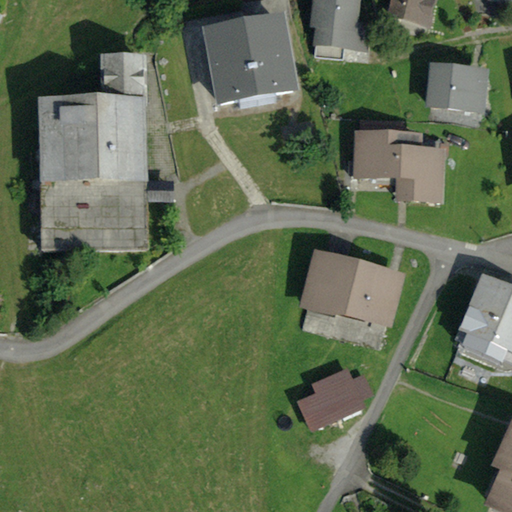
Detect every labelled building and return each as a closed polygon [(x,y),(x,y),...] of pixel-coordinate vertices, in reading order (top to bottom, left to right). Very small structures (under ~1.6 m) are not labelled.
[(250,27),(292,20),(288,0),(261,0),(241,4),(245,26),(249,25),(250,27)] [(356,0),(317,0),(315,27),(320,27),(317,58),(342,60),(344,49),(364,51),(366,31),(353,30),(356,0)] [(427,25),(433,0),(391,0),(390,2),(395,4),(392,16),(427,25)] [(292,92),(280,26),(250,31),(250,27),(249,25),(245,26),(239,27),(240,33),(209,39),(221,104),(292,92)] [(104,64),(105,110),(41,112),(43,252),(146,250),(145,202),(145,187),(142,63),(104,64)] [(480,86),(481,76),(435,72),(431,108),(482,113),(484,87),(480,86)] [(406,201),(439,202),(440,157),(448,157),(448,145),(440,145),(440,143),(417,143),(417,140),(403,140),(403,124),(361,122),(359,165),(359,178),(407,180),(406,201)] [(359,178),(359,165),(351,164),(350,175),(352,175),(352,178),(359,178)] [(171,187),(145,187),(145,202),(171,202),(171,187)] [(396,282),(321,263),(304,330),(378,349),(396,282)] [(511,297),(485,286),(462,342),(511,362),(511,297)] [(315,387),(319,396),(331,423),(363,409),(359,401),(371,395),(363,378),(351,383),(346,372),(315,387)] [(312,432),(331,423),(319,396),(300,404),(312,432)] [(511,511),(511,445),(501,469),(511,473),(495,509),(501,511),(511,511)] [(333,477),(328,474),(324,481),(329,484),(333,477)]
